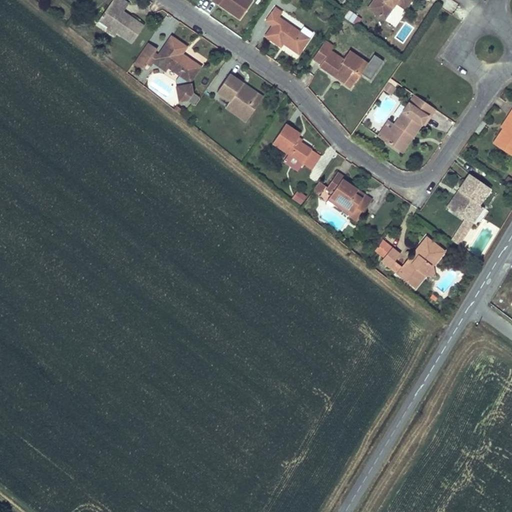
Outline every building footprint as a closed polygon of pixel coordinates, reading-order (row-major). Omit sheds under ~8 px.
[(112,0),(99,21),(108,27),(109,25),(118,31),(117,33),(131,43),(143,26),(123,12),(128,5),(121,0),(112,0)] [(250,0),(211,0),(239,19),(251,1),(250,0)] [(373,0),(368,8),(383,19),(392,6),(390,4),(392,1),(394,3),(404,9),(410,0),(373,0)] [(271,26),(264,36),(280,47),(282,43),(297,54),(308,38),(278,17),(281,12),(275,8),(265,22),(271,26)] [(349,8),(343,16),(357,26),(363,18),(349,8)] [(109,25),(108,27),(106,30),(115,36),(117,33),(118,31),(109,25)] [(167,67),(189,82),(176,83),(177,94),(178,99),(188,98),(193,92),(192,81),(189,82),(199,67),(181,55),(186,48),(170,37),(154,61),(153,63),(165,71),(167,67)] [(147,42),(133,63),(142,69),(146,63),(150,58),(156,49),(147,42)] [(323,43),(312,58),(320,65),(319,66),(333,76),(336,72),(339,73),(338,75),(345,80),(343,83),(350,88),(361,72),(367,63),(355,55),(353,59),(346,54),(342,59),(330,51),(331,49),(323,43)] [(349,50),(346,54),(353,59),(355,55),(349,50)] [(367,63),(361,72),(371,79),(384,61),(374,54),(367,63)] [(336,72),(333,76),(343,83),(345,80),(338,75),(339,73),(336,72)] [(229,100),(227,104),(242,114),(255,96),(240,86),(242,83),(229,74),(217,92),(229,100)] [(242,114),(227,104),(225,107),(245,121),(262,97),(242,83),(240,86),(255,96),(242,114)] [(386,84),(382,90),(387,94),(392,87),(386,84)] [(393,124),(382,140),(397,150),(407,134),(411,137),(431,107),(413,95),(393,124)] [(510,116),(502,128),(492,143),(510,155),(511,152),(511,108),(508,115),(510,116)] [(508,115),(500,126),(502,128),(510,116),(508,115)] [(376,136),(382,140),(393,124),(387,120),(376,136)] [(300,142),(296,140),(297,137),(300,134),(285,124),(272,143),(287,153),(301,163),(311,150),(300,142)] [(407,134),(397,150),(401,153),(411,137),(407,134)] [(301,163),(310,169),(319,155),(311,150),(301,163)] [(301,163),(287,153),(283,159),(297,169),(301,163)] [(332,206),(334,203),(336,201),(344,207),(342,209),(350,214),(349,215),(356,221),(365,208),(357,203),(361,198),(354,193),(354,191),(352,189),(353,187),(341,178),(342,176),(336,172),(325,188),(331,193),(325,202),(332,206)] [(460,193),(449,209),(464,219),(467,221),(478,205),(489,188),(468,174),(457,191),(460,193)] [(318,182),(312,190),(318,194),(324,186),(318,182)] [(371,199),(353,187),(352,189),(354,191),(354,193),(361,198),(357,203),(365,208),(371,199)] [(299,190),(292,198),(300,204),(307,196),(299,190)] [(457,191),(446,207),(449,209),(460,193),(457,191)] [(478,205),(467,221),(471,224),(482,207),(478,205)] [(457,245),(471,224),(467,221),(464,219),(450,240),(457,245)] [(400,268),(396,273),(414,288),(424,276),(422,274),(430,264),(432,266),(443,251),(425,236),(416,247),(417,255),(410,264),(402,265),(400,268)] [(371,254),(388,268),(392,262),(399,254),(381,240),(371,254)] [(407,259),(402,265),(410,264),(417,255),(416,247),(412,253),(407,253),(407,259)] [(392,262),(388,268),(396,273),(400,268),(392,262)] [(422,274),(424,276),(434,276),(432,266),(430,264),(422,274)]
